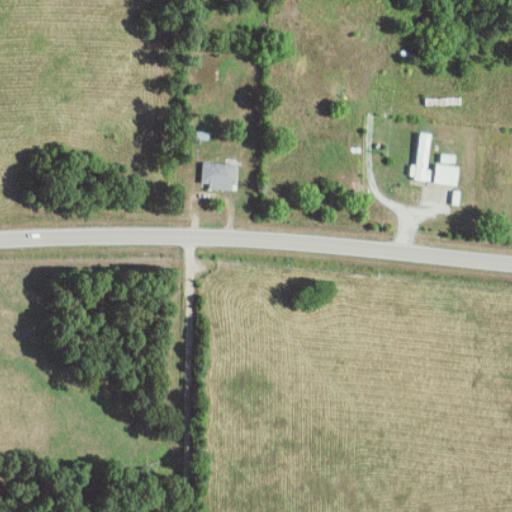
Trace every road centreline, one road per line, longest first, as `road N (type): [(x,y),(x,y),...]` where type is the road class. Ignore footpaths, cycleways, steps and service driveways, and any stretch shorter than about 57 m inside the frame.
road 1 (secondary): [(0,255),(202,232),(511,268)]
road 2 (residential): [(197,511),(202,232)]
